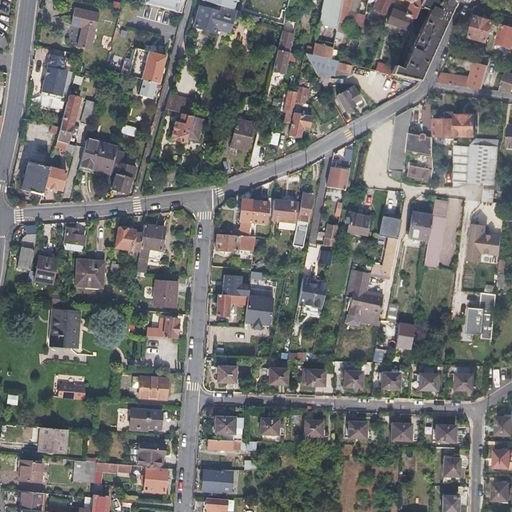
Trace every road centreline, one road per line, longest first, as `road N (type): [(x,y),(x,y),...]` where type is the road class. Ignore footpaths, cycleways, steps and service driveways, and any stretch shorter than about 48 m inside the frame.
road 1 (residential): [(192,400),(477,409)]
road 2 (residential): [(191,0),(133,207)]
road 3 (residential): [(203,198),(192,400)]
road 4 (residential): [(381,114),(319,153),(203,198)]
road 5 (residential): [(381,114),(366,180),(474,194)]
road 6 (residential): [(28,0),(0,174)]
road 7 (residential): [(465,0),(425,87),(381,114)]
road 8 (residential): [(133,207),(0,216)]
